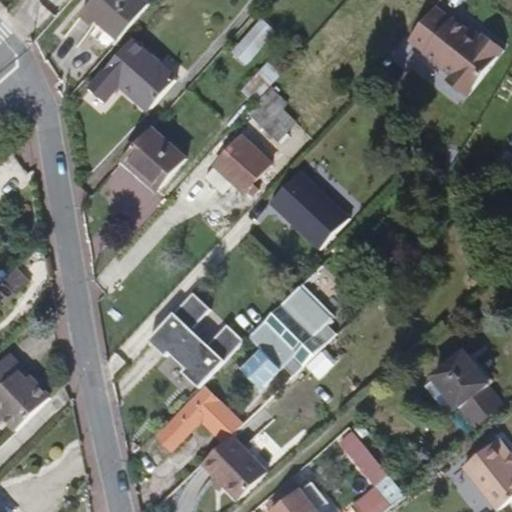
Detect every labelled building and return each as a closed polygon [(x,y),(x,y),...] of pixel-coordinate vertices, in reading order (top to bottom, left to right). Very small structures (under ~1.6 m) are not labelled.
[(155,2),(153,0),(97,0),(86,13),(100,26),(104,21),(124,39),(131,31),(155,2)] [(502,53),(487,40),(483,45),(456,23),(455,24),(440,11),(416,39),(431,53),(430,54),(455,77),(450,82),(469,100),(479,87),(506,56),(502,53)] [(263,20),(234,52),(247,63),(276,32),(263,20)] [(92,92),(106,103),(122,85),(155,114),(180,86),(133,45),(92,92)] [(243,92),(256,103),(270,87),(281,75),(268,64),(243,92)] [(288,104),(270,87),(256,103),(247,112),(280,142),(298,122),(284,109),(288,104)] [(154,197),(181,165),(149,137),(121,169),(154,197)] [(254,187),(273,165),(243,138),(215,167),(234,184),(246,195),(249,192),(254,187)] [(234,184),(215,167),(205,178),(223,194),(234,184)] [(254,197),(259,191),(254,187),(249,192),(254,197)] [(345,220),(317,193),(295,216),(309,230),(313,225),(326,238),(345,220)] [(500,199),(495,208),(502,211),(507,202),(500,199)] [(500,216),(492,212),(486,223),(494,227),(500,216)] [(14,300),(39,277),(27,264),(3,288),(14,300)] [(342,334),(331,324),(336,319),(305,288),(254,340),(267,352),(247,372),(266,392),(284,374),(292,383),(342,334)] [(208,386),(254,340),(237,323),(218,343),(201,327),(221,307),(204,290),(158,337),(175,353),(179,350),(195,366),(191,369),(208,386)] [(464,408),(479,427),(506,405),(491,387),(493,385),(469,353),(438,377),(439,378),(461,407),(462,409),(464,408)] [(50,404),(31,384),(27,386),(20,379),(22,376),(9,363),(0,371),(0,420),(16,437),(50,404)] [(461,407),(439,378),(428,386),(450,415),(461,407)] [(205,424),(223,406),(209,392),(171,431),(185,444),(205,424)] [(246,428),(223,406),(205,424),(228,445),(234,439),(246,428)] [(403,496),(353,438),(340,448),(377,491),(390,506),(403,496)] [(268,473),(234,439),(228,445),(205,467),(240,502),(268,473)] [(499,511),(511,501),(511,463),(508,459),(511,456),(511,455),(502,442),(466,469),(499,511)] [(293,508),(304,499),(298,491),(286,501),(293,508)] [(360,511),(390,511),(393,510),(390,506),(377,491),(357,507),(360,511)] [(315,511),(304,499),(293,508),(286,501),(280,493),(265,506),(269,511),(315,511)]
